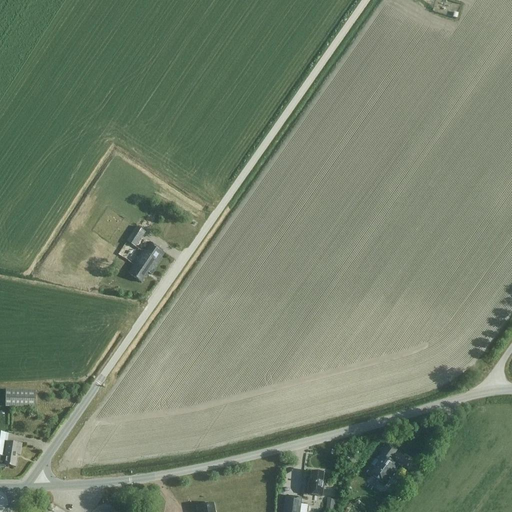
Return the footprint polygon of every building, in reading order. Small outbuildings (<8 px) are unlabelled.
[(126,242),(135,248),(145,232),(136,227),(126,242)] [(148,272),(152,275),(155,270),(154,269),(165,253),(149,242),(128,273),(141,283),(148,272)] [(5,406),(35,407),(35,391),(5,390),(5,406)] [(16,467),(17,455),(20,456),(22,444),(7,442),(8,434),(0,432),(0,467),(3,468),(4,465),(16,467)] [(392,472),(394,473),(399,465),(391,459),(397,451),(387,443),(375,459),(378,462),(374,467),(373,466),(367,474),(383,485),(392,472)] [(323,473),(311,472),(310,480),(309,480),(307,495),(322,497),(324,482),(322,481),(323,473)] [(299,511),(301,497),(285,495),(282,511),(299,511)] [(326,511),(334,511),(335,500),(327,499),(326,511)] [(209,504),(207,503),(203,504),(201,506),(197,507),(198,511),(214,511),(213,504),(209,504)]
